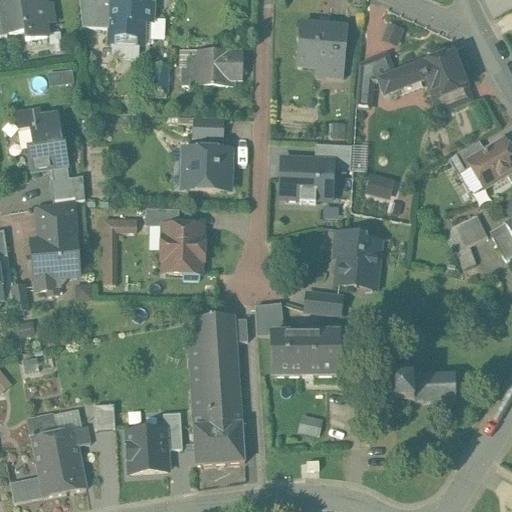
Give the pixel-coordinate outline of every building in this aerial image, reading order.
[(47,38),(45,29),(45,28),(45,25),(52,24),(50,7),(46,8),(44,0),(0,0),(6,35),(24,33),(25,42),(46,38),(47,38)] [(94,29),(94,20),(94,19),(95,0),(82,0),(81,27),(82,29),(94,29)] [(95,0),(94,30),(105,30),(110,31),(111,0),(95,0)] [(111,0),(109,46),(142,47),(143,23),(151,24),(152,0),(111,0)] [(389,25),(383,40),(398,46),(404,30),(389,25)] [(317,66),(322,67),(323,67),(343,69),(347,30),(301,26),(297,66),(316,68),(317,68),(317,66)] [(242,53),(206,53),(198,52),(197,58),(187,58),(187,74),(182,74),(182,86),(232,88),(233,88),(234,83),(242,83),(242,53)] [(426,82),(427,84),(434,102),(466,90),(452,54),(378,83),(384,98),(426,82)] [(369,105),(372,70),(372,67),(360,66),(356,104),(369,105)] [(154,68),(153,71),(153,72),(152,94),(165,94),(167,69),(166,69),(154,68)] [(449,111),(467,103),(471,102),(466,90),(444,99),(449,111)] [(60,146),(60,141),(59,140),(56,118),(39,120),(38,114),(17,118),(22,152),(28,151),(31,174),(50,171),(52,183),(69,181),(63,146),(60,146)] [(193,140),(221,141),(223,141),(223,123),(195,122),(193,122),(193,140)] [(329,124),(330,139),(346,139),(346,124),(329,124)] [(471,169),(483,190),(511,172),(511,155),(504,142),(485,153),(468,163),(471,169)] [(458,177),(462,175),(463,174),(471,169),(468,163),(485,153),(479,143),(448,161),(458,177)] [(227,193),(228,175),(229,155),(228,153),(185,152),(185,172),(185,173),(190,174),(189,192),(191,192),(227,193)] [(333,163),(282,161),(281,181),(285,182),(284,201),(300,202),(299,205),(315,206),(316,202),(331,203),(333,163)] [(366,193),(391,198),(395,180),(369,175),(366,193)] [(49,183),(53,207),(84,202),(82,180),(82,179),(53,184),(52,184),(52,183),(49,183)] [(511,201),(511,222),(502,228),(501,228),(490,234),(506,263),(511,259),(511,196),(510,197),(511,201)] [(75,239),(74,235),(72,204),(37,210),(39,242),(75,239)] [(145,228),(159,229),(165,229),(165,228),(178,228),(179,212),(148,211),(146,211),(145,228)] [(488,240),(482,228),(477,218),(452,230),(447,243),(452,254),(457,253),(469,249),(488,240)] [(104,222),(103,255),(103,287),(116,287),(116,235),(136,235),(136,225),(136,222),(104,222)] [(164,274),(180,275),(200,275),(201,229),(167,228),(165,228),(165,229),(164,274)] [(362,240),(361,240),(337,237),(334,258),(340,259),(338,271),(337,272),(336,286),(356,288),(357,281),(375,283),(380,247),(380,246),(362,244),(362,240)] [(75,240),(73,240),(31,243),(35,293),(48,292),(49,297),(57,296),(56,290),(60,289),(61,288),(66,283),(66,279),(78,277),(75,240)] [(463,269),(467,268),(468,268),(475,265),(469,249),(457,253),(463,269)] [(23,288),(22,288),(12,290),(15,312),(27,311),(23,288)] [(308,295),(306,314),(306,315),(337,318),(340,299),(339,299),(308,295)] [(256,339),(270,339),(282,338),(281,307),(255,308),(256,339)] [(194,428),(241,425),(236,345),(234,323),(234,319),(196,321),(197,349),(189,350),(194,428)] [(236,345),(247,344),(246,322),(234,323),(236,345)] [(271,380),(292,380),(339,378),(338,336),(282,338),(270,339),(271,380)] [(0,394),(12,386),(0,369),(0,394)] [(414,404),(414,405),(454,404),(454,381),(454,378),(413,379),(413,380),(412,380),(389,382),(390,405),(405,405),(414,404)] [(95,431),(115,430),(114,406),(94,407),(95,431)] [(85,430),(73,433),(72,433),(57,436),(53,418),(27,423),(36,467),(79,458),(77,448),(89,446),(86,430),(85,430)] [(126,422),(128,476),(169,475),(167,421),(126,422)] [(194,428),(196,468),(243,465),(241,425),(194,428)] [(36,467),(37,473),(43,500),(86,491),(86,490),(79,458),(36,467)] [(14,506),(40,500),(42,500),(42,499),(39,481),(11,487),(14,506)]
